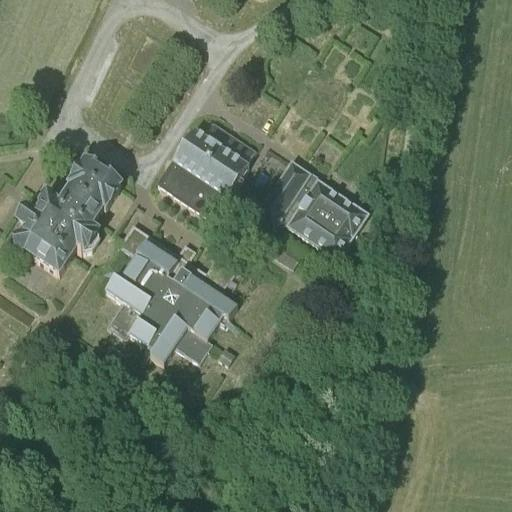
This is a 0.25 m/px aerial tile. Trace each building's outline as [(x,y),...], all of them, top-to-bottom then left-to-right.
[(347,40),(370,54),(380,38),(358,24),(347,40)] [(255,160),(211,130),(203,143),(193,136),(171,170),(173,171),(158,192),(211,227),(221,211),(228,216),(233,208),(236,210),(242,200),(234,194),(249,172),(248,172),(255,160)] [(20,259),(24,258),(59,281),(76,254),(84,259),(92,258),(100,247),(98,238),(90,233),(103,214),(105,216),(120,193),(83,168),(68,191),(71,193),(62,207),(58,205),(57,208),(51,204),(43,205),(39,210),(40,214),(35,221),(26,215),(17,228),(26,234),(21,243),(17,243),(15,248),(16,256),(20,259)] [(280,227),(309,182),(309,181),(291,169),(254,223),(274,236),(280,227)] [(309,182),(280,227),(287,231),(286,232),(337,266),(367,221),(317,187),(316,187),(309,182)] [(206,278),(133,230),(118,252),(135,263),(123,281),(118,277),(105,297),(123,309),(106,333),(126,346),(129,341),(147,353),(144,358),(164,371),(175,353),(200,369),(213,350),(208,346),(219,329),(224,332),(238,312),(220,300),(236,276),(216,263),(206,278)] [(265,258),(292,275),(302,259),(276,242),(265,258)] [(217,256),(228,263),(235,252),(225,246),(217,256)] [(4,343),(13,350),(29,327),(16,318),(7,331),(11,333),(4,343)] [(105,363),(115,369),(122,359),(112,352),(105,363)] [(235,361),(224,354),(217,365),(228,372),(235,361)]
